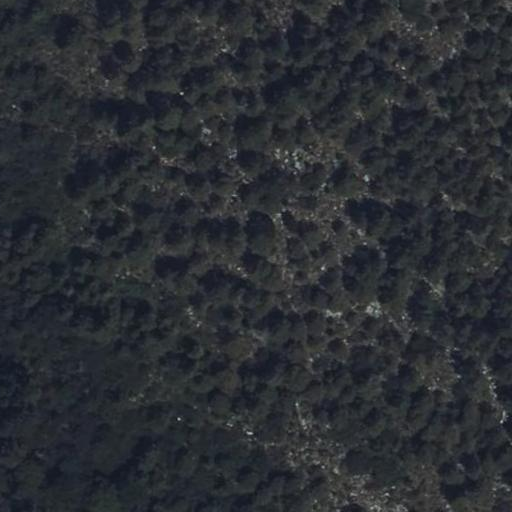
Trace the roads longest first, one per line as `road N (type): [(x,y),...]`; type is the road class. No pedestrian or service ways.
road 1 (motorway): [(332,0),(422,295),(471,511)]
road 2 (motorway): [(511,389),(485,268),(404,0)]
